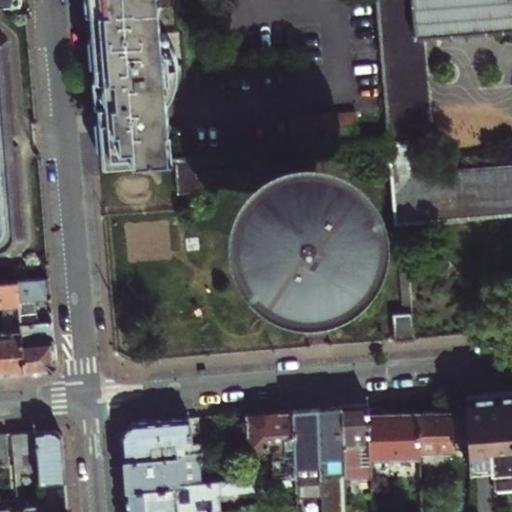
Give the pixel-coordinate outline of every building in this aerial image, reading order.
[(128,136),(167,133),(169,132),(167,102),(170,102),(172,98),(174,95),(175,93),(177,89),(178,85),(179,80),(176,81),(173,67),(171,54),(177,53),(174,47),(173,44),(171,42),(169,39),(166,36),(164,34),(161,34),(159,8),(157,8),(155,0),(87,0),(89,15),(91,14),(93,39),(90,39),(91,52),(94,52),(96,66),(97,80),(94,80),(96,107),(99,107),(100,122),(101,134),(128,132),(128,136)] [(414,38),(410,0),(375,0),(385,110),(419,107),(422,140),(433,139),(424,37),(414,38)] [(511,0),(410,0),(414,38),(424,37),(511,29),(511,0)] [(0,34),(0,259),(10,258),(23,243),(9,41),(0,34)] [(177,53),(171,54),(173,67),(180,67),(179,65),(179,62),(178,58),(177,53)] [(385,110),(388,143),(395,224),(511,213),(511,168),(410,177),(407,141),(422,140),(419,107),(385,110)] [(288,121),(290,149),(359,144),(356,115),(288,121)] [(128,132),(101,134),(102,136),(98,136),(98,143),(99,149),(103,149),(104,166),(170,160),(167,133),(128,136),(128,132)] [(237,203),(230,230),(233,257),(245,282),(265,301),(291,312),(318,314),(343,308),(363,294),(379,275),(388,252),(389,227),(383,203),(369,182),(350,166),(326,157),(301,156),(275,164),(252,180),(237,203)] [(210,191),(207,157),(173,160),(176,194),(210,191)] [(406,253),(397,254),(402,314),(411,313),(406,253)] [(17,281),(19,302),(48,299),(48,289),(47,278),(17,281)] [(17,281),(0,282),(0,306),(7,306),(12,318),(5,318),(6,327),(10,333),(0,333),(0,374),(11,373),(24,372),(19,313),(19,302),(17,281)] [(48,299),(19,302),(19,313),(50,310),(49,306),(48,299)] [(19,313),(24,372),(47,370),(50,366),(54,362),(53,346),(50,310),(19,313)] [(411,313),(402,314),(392,315),(394,340),(394,343),(414,341),(411,313)] [(491,406),(493,460),(494,482),(511,480),(511,392),(510,392),(499,393),(501,405),(491,406)] [(501,405),(499,393),(493,394),(484,395),(481,406),(482,460),(493,460),(491,406),(501,405)] [(481,406),(484,395),(474,395),(468,396),(468,405),(471,456),(471,461),(477,460),(482,460),(481,406)] [(355,405),(342,406),(346,480),(372,480),(372,466),(370,410),(369,404),(355,405)] [(441,412),(419,413),(420,458),(471,456),(468,405),(456,406),(452,406),(452,412),(441,412)] [(331,407),(318,408),(323,498),(323,511),(347,511),(346,480),(342,406),(331,407)] [(323,498),(318,408),(308,409),(294,410),(296,475),(297,499),(323,498)] [(370,410),(372,466),(421,464),(420,458),(419,413),(400,414),(384,414),(383,409),(370,410)] [(296,475),(294,410),(268,413),(245,415),(249,451),(258,451),(259,455),(263,458),(273,457),(275,477),(296,475)] [(122,445),(124,459),(193,455),(202,454),(198,419),(132,424),(122,437),(122,445)] [(56,430),(37,432),(43,491),(44,505),(45,511),(69,511),(66,476),(63,436),(56,430)] [(43,491),(37,432),(24,433),(13,434),(18,493),(43,491)] [(0,460),(9,460),(7,435),(0,435),(0,460)] [(125,476),(126,491),(196,485),(193,455),(124,459),(125,476)] [(127,511),(221,511),(220,495),(238,494),(238,492),(257,491),(256,479),(196,485),(126,491),(127,508),(127,511)] [(437,511),(437,498),(422,498),(422,511),(437,511)]
